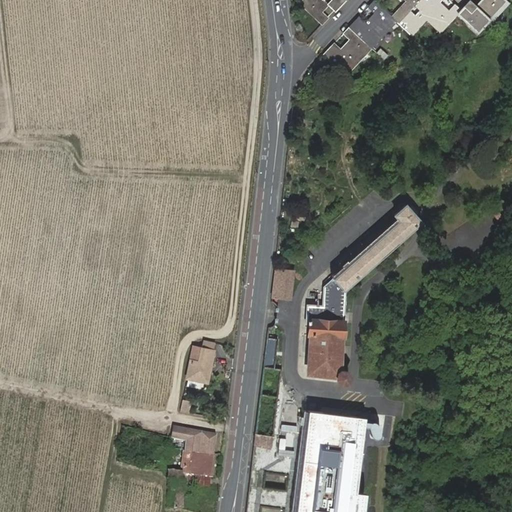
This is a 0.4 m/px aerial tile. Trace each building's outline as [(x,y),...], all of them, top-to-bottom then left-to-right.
[(304,0),(301,4),(320,23),(325,17),(319,11),(329,0),(332,0),(337,5),(341,0),(304,0)] [(341,71),(391,17),(372,0),(371,0),(367,5),(373,11),(360,24),(354,19),(342,31),(348,37),(335,50),(330,45),(322,54),(341,71)] [(397,14),(393,18),(397,22),(408,10),(414,4),(409,0),(406,0),(395,12),(397,14)] [(409,0),(414,4),(418,9),(425,14),(440,29),(457,11),(476,30),(504,1),(503,0),(479,0),(468,11),(462,6),(459,9),(453,4),(446,10),(435,0),(409,0)] [(413,15),(408,10),(397,22),(408,32),(425,14),(418,9),(413,15)] [(340,333),(344,286),(419,219),(413,212),(404,202),(393,212),(398,219),(346,264),(322,285),(320,305),(305,303),(304,322),(307,321),(303,371),(332,374),(333,377),(336,379),(338,380),(340,380),(343,378),(345,376),(346,374),(346,371),(344,369),(343,367),(339,366),(337,366),(335,367),(338,333),(340,333)] [(287,298),(291,269),(274,267),(270,295),(287,298)] [(206,382),(214,342),(201,340),(199,347),(197,360),(189,359),(185,378),(186,378),(198,380),(206,382)] [(197,360),(199,347),(191,346),(189,359),(197,360)] [(197,388),(198,380),(186,378),(184,385),(197,388)] [(187,412),(189,400),(180,398),(178,410),(187,412)] [(225,419),(226,410),(214,409),(213,417),(225,419)] [(364,417),(303,410),(289,511),(361,511),(364,494),(353,493),(362,426),(368,427),(370,434),(370,435),(372,437),(373,437),(374,437),(376,437),(377,436),(378,435),(378,434),(378,433),(378,432),(375,425),(375,423),(374,422),(372,421),(371,421),(370,422),(369,422),(363,421),(364,417)] [(382,424),(383,418),(370,414),(369,419),(382,424)] [(182,447),(211,452),(213,434),(172,426),(170,435),(183,437),(182,447)] [(207,485),(211,452),(182,447),(179,469),(179,476),(181,476),(181,482),(207,485)] [(164,507),(180,508),(181,482),(181,476),(179,476),(165,475),(164,507)]
